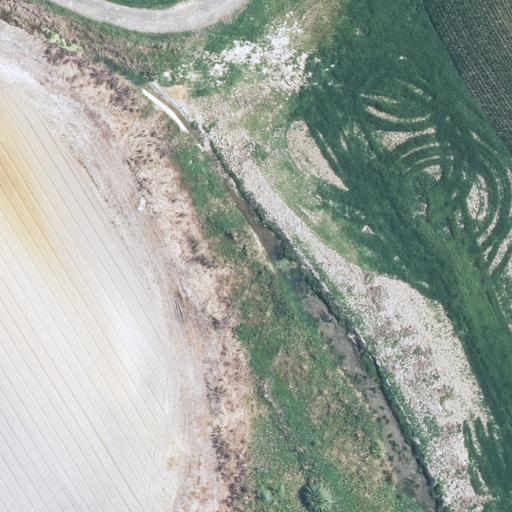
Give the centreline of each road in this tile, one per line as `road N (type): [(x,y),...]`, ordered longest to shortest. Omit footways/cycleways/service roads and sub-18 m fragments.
road 1 (track): [(0,74),(77,117),(267,511)]
road 2 (track): [(88,0),(177,14),(213,0)]
